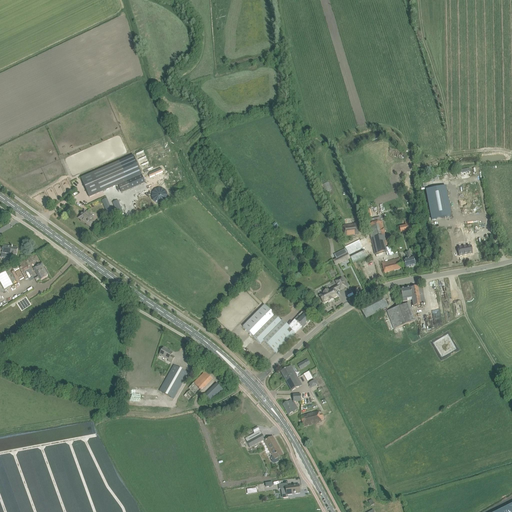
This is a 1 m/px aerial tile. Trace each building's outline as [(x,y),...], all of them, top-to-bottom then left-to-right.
[(119,162),(81,178),(89,198),(118,186),(122,194),(131,190),(119,162)] [(149,175),(149,176),(150,177),(163,172),(161,169),(149,174),(149,175)] [(446,186),(426,190),(431,220),(451,216),(446,186)] [(104,197),(100,200),(108,218),(122,212),(115,199),(110,201),(115,210),(111,212),(104,197)] [(83,212),(79,218),(91,227),(94,223),(94,221),(92,220),(93,217),(87,212),(86,214),(83,212)] [(382,222),(368,225),(375,254),(386,252),(384,241),(386,241),(382,222)] [(357,224),(342,226),(344,236),(358,234),(357,224)] [(368,256),(361,241),(346,249),(351,259),(353,263),(368,256)] [(486,244),(472,247),(474,255),(488,252),(486,244)] [(0,253),(2,254),(1,257),(10,259),(15,260),(16,254),(16,255),(17,249),(12,248),(13,247),(12,247),(5,246),(5,247),(3,247),(3,249),(0,248),(0,253)] [(335,266),(351,259),(345,249),(334,254),(336,258),(332,260),(335,266)] [(415,266),(414,261),(413,259),(412,260),(410,252),(405,253),(407,260),(404,261),(406,269),(415,266)] [(404,268),(402,263),(401,258),(382,264),(384,273),(404,268)] [(20,264),(22,269),(29,265),(27,262),(26,260),(20,264)] [(42,263),(33,268),(40,280),(49,275),(42,263)] [(6,272),(0,275),(0,282),(5,290),(13,286),(6,272)] [(324,293),(319,295),(323,303),(328,301),(329,302),(333,299),(338,296),(335,291),(339,288),(340,290),(346,287),(341,278),(335,281),(337,286),(329,290),(328,290),(323,292),(324,293)] [(400,290),(401,295),(403,302),(412,300),(413,306),(425,304),(422,286),(410,288),(400,290)] [(366,318),(388,306),(385,301),(388,299),(386,294),(360,307),(366,318)] [(387,311),(394,329),(415,322),(408,304),(387,311)] [(260,344),(263,341),(276,353),(295,334),(300,328),(302,327),(303,328),(311,321),(302,312),(299,316),(299,315),(294,320),(295,320),(288,327),(282,321),(281,322),(264,305),(243,327),(260,344)] [(171,363),(172,362),(175,357),(171,355),(173,353),(163,348),(159,355),(168,360),(167,361),(171,363)] [(173,400),(185,377),(188,373),(174,365),(159,392),(173,400)] [(302,385),(294,370),(291,366),(281,372),(292,391),(296,389),(302,385)] [(318,384),(315,380),(308,384),(311,388),(316,385),(318,384)] [(190,390),(184,396),(190,402),(200,391),(193,384),(188,389),(190,390)] [(217,384),(213,387),(205,395),(212,401),(223,390),(217,384)] [(288,415),(293,412),(298,409),(294,403),(293,403),(292,402),(291,400),(288,402),(283,405),(288,415)] [(318,411),(305,415),(301,416),(304,427),(321,422),(321,420),(324,419),(323,415),(319,416),(318,411)] [(265,439),(260,430),(260,431),(257,427),(252,430),(254,433),(254,434),(245,439),(250,448),(265,439)] [(283,455),(273,436),(268,439),(264,441),(273,457),(271,457),(271,458),(271,460),(273,463),(275,463),(278,461),(279,460),(278,458),(279,458),(283,455)] [(279,485),(279,490),(286,489),(286,495),(300,493),(299,485),(286,487),(285,484),(279,485)]
